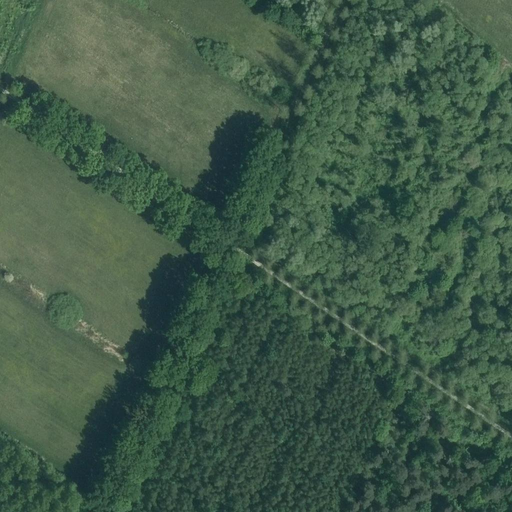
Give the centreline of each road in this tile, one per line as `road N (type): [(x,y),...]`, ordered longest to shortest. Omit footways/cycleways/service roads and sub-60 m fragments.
road 1 (track): [(342,0),(100,511)]
road 2 (unclassified): [(511,437),(228,244)]
